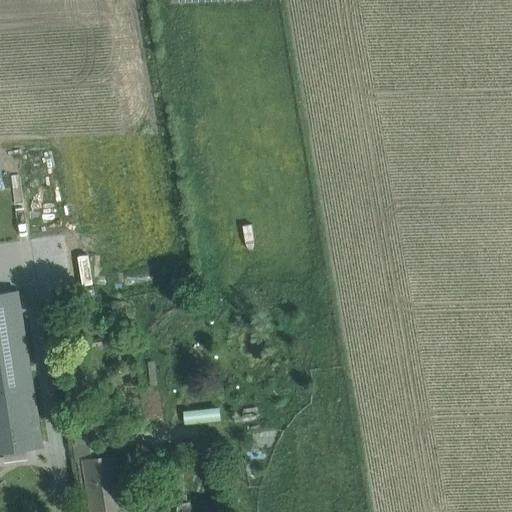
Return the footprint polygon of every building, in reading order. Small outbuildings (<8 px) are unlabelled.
[(93,289),(82,291),(84,301),(94,300),(93,289)] [(0,293),(0,384),(33,380),(19,290),(0,293)] [(39,420),(33,380),(0,384),(0,452),(43,446),(42,442),(49,441),(46,419),(39,420)] [(91,511),(123,511),(114,453),(83,458),(91,511)] [(190,511),(190,501),(165,502),(165,511),(190,511)]
